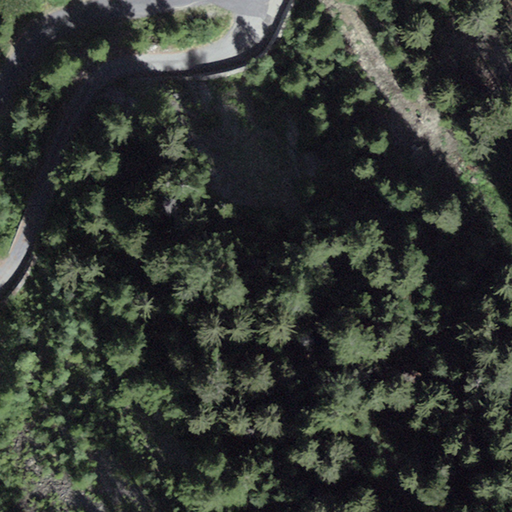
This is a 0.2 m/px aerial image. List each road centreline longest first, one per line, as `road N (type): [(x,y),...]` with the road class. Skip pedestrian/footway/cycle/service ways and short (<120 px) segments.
road 1 (track): [(254,0),(251,24),(224,52),(119,66),(87,87),(18,256),(0,277)]
road 2 (tertiary): [(0,95),(53,27),(76,14),(149,0)]
